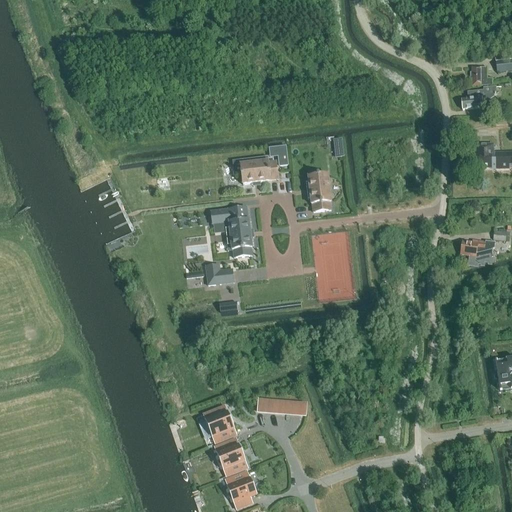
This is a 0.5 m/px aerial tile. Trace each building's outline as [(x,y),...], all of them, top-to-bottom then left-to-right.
[(511,60),(495,63),(497,74),(511,72),(511,60)] [(491,86),(491,80),(486,80),(486,68),(472,69),(472,72),(470,73),(470,78),(472,79),(472,87),(491,86)] [(468,100),(462,101),(463,111),(483,109),(482,104),(487,104),(496,96),(495,88),(483,89),(484,91),(467,93),(468,100)] [(495,155),(492,155),(492,147),(475,147),(476,156),(473,156),(474,169),(491,168),(495,168),(495,171),(509,170),(509,167),(511,166),(511,153),(495,154),(495,155)] [(278,157),(280,167),(287,167),(285,149),(270,150),(270,158),(278,157)] [(243,186),(252,185),(270,183),(270,182),(278,181),(276,163),(268,164),(268,163),(240,166),(241,175),(241,177),(242,177),(243,186)] [(308,178),(309,184),(311,206),(312,206),(313,214),(331,212),(330,204),(331,204),(328,176),(319,177),(319,176),(317,176),(317,177),(308,178)] [(249,222),(248,222),(246,209),(228,211),(212,213),(213,226),(229,224),(232,252),(233,252),(234,260),(252,257),(251,250),(252,249),(249,222)] [(493,241),(505,243),(506,234),(494,232),(493,241)] [(470,257),(469,266),(477,267),(477,266),(483,267),(483,264),(490,265),(491,257),(493,249),(495,250),(496,244),(485,242),(485,243),(475,242),(475,244),(462,243),(460,256),(470,257)] [(222,286),(220,269),(207,270),(209,287),(222,286)] [(237,314),(236,305),(220,307),(221,316),(237,314)] [(511,358),(495,362),(500,392),(511,390),(511,358)] [(265,413),(266,401),(258,400),(257,413),(265,413)] [(273,414),(274,401),(266,401),(265,413),(273,414)] [(282,415),(283,402),(274,401),(273,414),(282,415)] [(283,402),(282,415),(290,415),(291,403),(283,402)] [(298,416),(299,403),(291,403),(290,415),(298,416)] [(299,403),(298,416),(306,417),(307,404),(299,403)] [(225,408),(203,416),(215,445),(236,437),(225,408)] [(236,441),(214,449),(223,471),(229,469),(232,476),(248,469),(236,441)] [(228,489),(227,489),(236,511),(252,505),(250,498),(256,495),(250,480),(249,478),(247,473),(231,480),(234,486),(228,489)]
